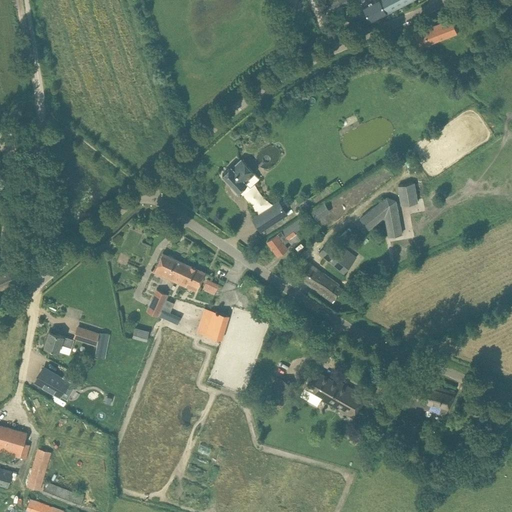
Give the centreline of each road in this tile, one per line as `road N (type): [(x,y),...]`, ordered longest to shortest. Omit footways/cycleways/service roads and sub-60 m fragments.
road 1 (unclassified): [(511,398),(329,316),(146,189)]
road 2 (unclassified): [(146,189),(285,74),(449,0)]
road 3 (track): [(46,276),(35,262),(37,103),(21,0)]
road 4 (unclassified): [(0,314),(146,189)]
